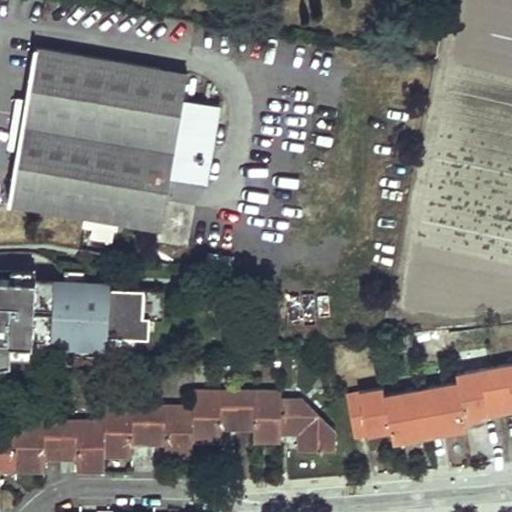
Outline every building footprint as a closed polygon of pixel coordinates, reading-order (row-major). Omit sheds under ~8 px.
[(35,42),(7,204),(161,229),(187,96),(191,69),(35,42)] [(223,101),(187,96),(175,175),(211,180),(223,101)] [(16,270),(15,281),(37,281),(37,270),(16,270)] [(64,270),(64,281),(86,282),(85,271),(64,270)] [(165,317),(166,288),(91,287),(92,282),(86,282),(64,281),(63,307),(37,306),(37,281),(15,281),(0,280),(0,367),(14,365),(14,347),(17,347),(36,347),(77,347),(77,345),(102,345),(106,345),(107,336),(118,336),(141,336),(151,337),(152,317),(165,317)] [(64,281),(37,281),(37,306),(63,307),(64,281)] [(141,347),(141,336),(118,336),(117,347),(141,347)] [(101,355),(102,345),(77,345),(77,347),(77,355),(101,355)] [(36,359),(36,347),(17,347),(16,358),(36,359)] [(511,366),(465,376),(466,384),(394,396),(392,389),(354,396),(362,441),(402,435),(404,446),(476,434),(476,426),(511,419),(511,366)] [(297,462),(333,462),(334,453),(299,401),(279,400),(279,388),(190,385),(188,397),(110,395),(107,409),(25,406),(23,425),(9,424),(0,432),(0,470),(45,471),(45,459),(77,459),(77,471),(105,471),(105,456),(133,456),(133,444),(165,445),(166,456),(188,456),(189,444),(220,444),(221,433),(250,434),(251,450),(277,450),(278,441),(297,443),(297,462)]
